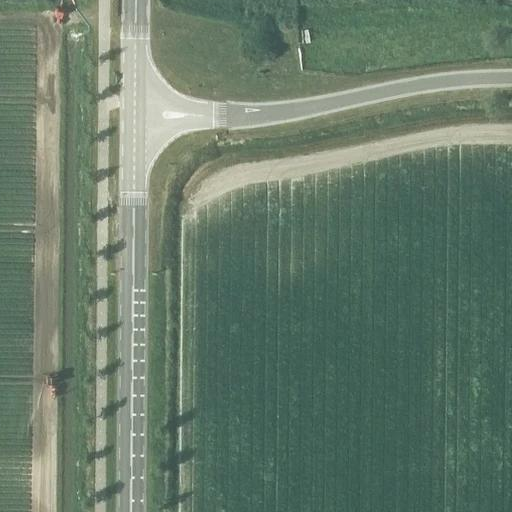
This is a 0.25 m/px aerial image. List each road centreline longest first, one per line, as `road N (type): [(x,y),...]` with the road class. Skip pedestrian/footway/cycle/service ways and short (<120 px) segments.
road 1 (secondary): [(130,511),(132,126)]
road 2 (unclassified): [(511,77),(428,83),(265,115),(202,116)]
